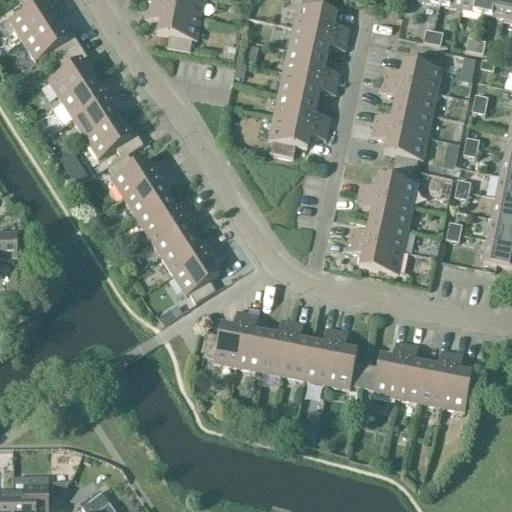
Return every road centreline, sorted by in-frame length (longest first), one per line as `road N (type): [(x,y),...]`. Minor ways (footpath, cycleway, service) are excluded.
road 1 (residential): [(270,264),(110,24)]
road 2 (residential): [(307,290),(363,40)]
road 3 (residential): [(511,322),(495,326),(307,290)]
road 4 (residential): [(162,338),(270,264)]
